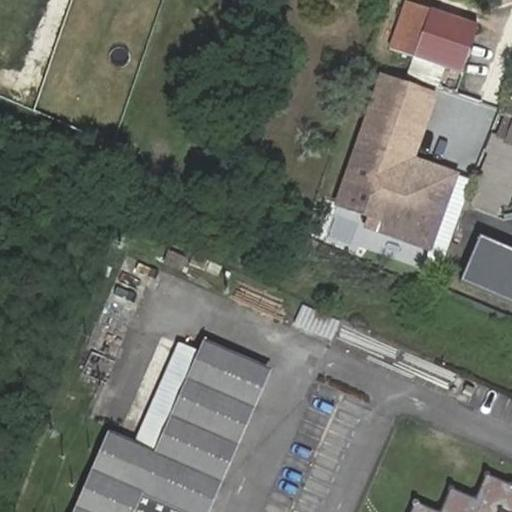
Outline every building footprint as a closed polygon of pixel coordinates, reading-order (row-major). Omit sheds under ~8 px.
[(474,26),(402,4),(387,52),(411,59),(406,78),(425,84),(430,65),(460,74),(474,26)] [(378,82),(332,209),(348,215),(367,221),(363,232),(425,255),(452,181),(407,164),(430,101),(378,82)] [(511,189),(511,105),(472,202),(492,209),(498,200),(506,204),(511,189)] [(511,253),(474,237),(454,283),(511,307),(511,253)] [(300,305),(292,326),(331,341),(339,319),(300,305)] [(156,450),(149,469),(143,483),(200,506),(206,492),(262,352),(205,329),(156,450)] [(197,511),(200,506),(143,483),(149,469),(156,450),(104,429),(70,511),(197,511)] [(511,511),(511,484),(475,469),(464,493),(440,483),(429,509),(406,500),(401,511),(511,511)]
